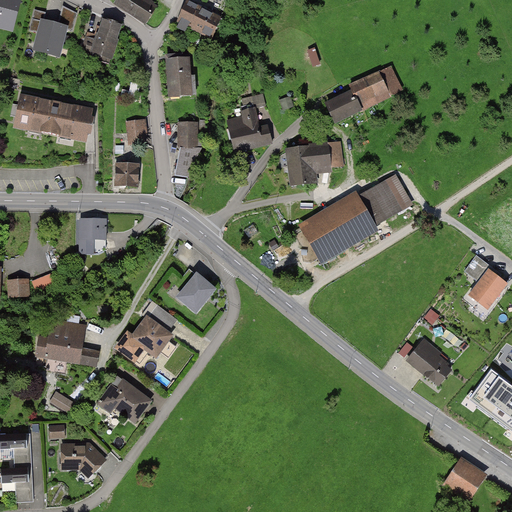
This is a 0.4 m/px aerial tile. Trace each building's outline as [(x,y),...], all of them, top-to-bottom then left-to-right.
[(0,0),(0,28),(14,32),(21,0),(0,0)] [(161,6),(150,0),(117,0),(115,4),(150,25),(161,6)] [(188,0),(177,23),(211,39),(222,16),(188,0)] [(60,59),(69,26),(42,19),(33,52),(60,59)] [(111,62),(121,25),(101,20),(91,56),(111,62)] [(191,60),(166,61),(169,99),(193,97),(191,60)] [(364,111),(394,98),(384,74),(354,87),(364,111)] [(335,124),(364,111),(356,93),(327,106),(335,124)] [(284,108),(295,106),(292,96),(282,98),(284,108)] [(96,113),(21,98),(15,130),(89,145),(96,113)] [(230,127),(235,155),(274,147),(268,119),(230,127)] [(148,147),(146,122),(128,124),(130,148),(148,147)] [(201,124),(181,124),(180,148),(200,148),(201,124)] [(290,150),(293,189),(318,187),(315,148),(290,150)] [(201,154),(183,151),(178,178),(197,181),(201,154)] [(115,167),(115,190),(142,190),(142,167),(115,167)] [(358,194),(300,228),(323,266),(380,232),(358,194)] [(107,221),(80,221),(80,256),(107,256),(107,221)] [(490,314),(509,286),(489,272),(470,300),(490,314)] [(53,273),(34,279),(38,291),(57,285),(53,273)] [(200,317),(217,292),(197,277),(179,302),(200,317)] [(31,299),(30,282),(10,283),(11,300),(31,299)] [(426,316),(434,323),(442,315),(433,307),(426,316)] [(175,339),(149,319),(131,341),(157,362),(175,339)] [(42,339),(39,360),(98,370),(102,348),(86,346),(89,329),(54,323),(51,340),(42,339)] [(453,367),(425,343),(409,362),(437,386),(453,367)] [(511,385),(491,371),(470,400),(511,431),(511,385)] [(135,428),(153,405),(120,379),(102,402),(135,428)] [(80,408),(57,393),(50,403),(73,418),(80,408)] [(66,429),(52,430),(52,440),(67,440),(66,429)] [(1,435),(1,450),(28,450),(27,434),(1,435)] [(90,446),(63,447),(65,472),(82,471),(90,479),(107,463),(90,446)] [(488,476),(463,462),(447,489),(472,504),(488,476)] [(4,471),(4,485),(28,485),(28,471),(4,471)]
